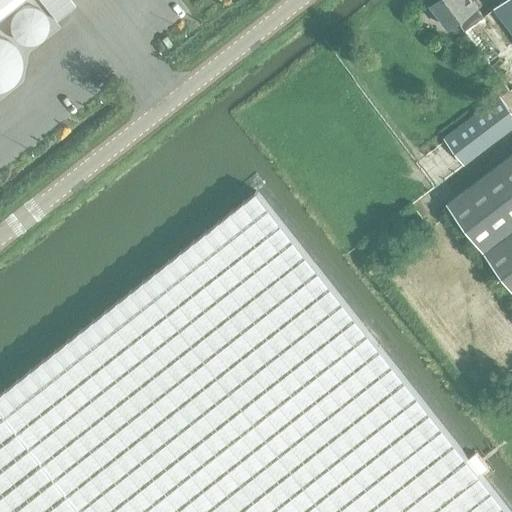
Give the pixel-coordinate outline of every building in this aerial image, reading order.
[(0,0),(0,15),(19,0),(0,0)] [(511,88),(511,33),(494,10),(484,18),(475,7),(477,6),(471,0),(439,0),(433,6),(449,27),(458,20),(511,90),(511,88)] [(511,0),(506,0),(495,8),(511,31),(511,0)] [(511,113),(501,98),(446,139),(465,163),(511,127),(511,113)] [(511,287),(511,153),(448,203),(511,287)] [(0,394),(0,511),(511,511),(403,374),(258,191),(0,394)]
